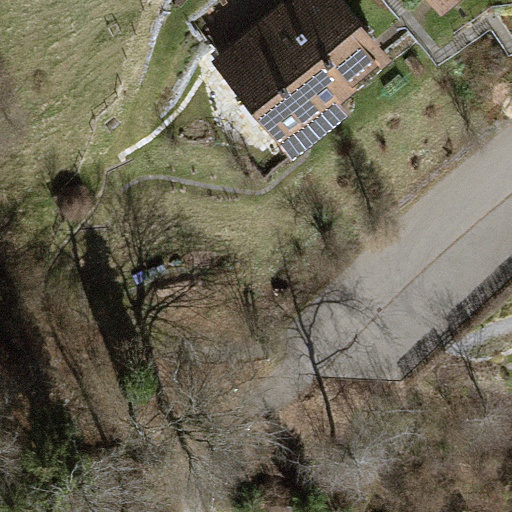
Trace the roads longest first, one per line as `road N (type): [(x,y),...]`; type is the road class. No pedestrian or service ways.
road 1 (residential): [(511,160),(306,334)]
road 2 (track): [(306,334),(195,469),(199,511)]
